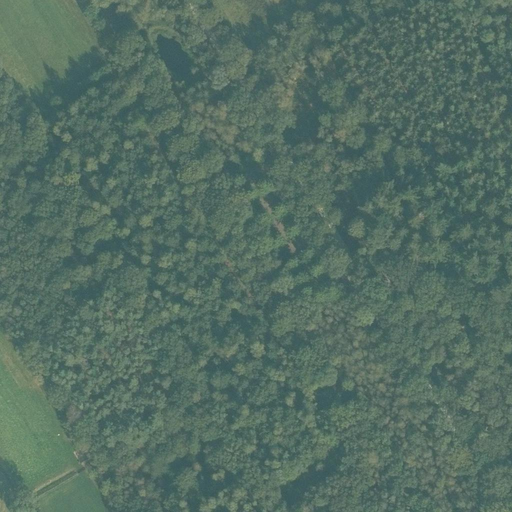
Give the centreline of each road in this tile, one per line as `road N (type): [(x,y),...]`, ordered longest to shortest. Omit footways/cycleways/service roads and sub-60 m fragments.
road 1 (track): [(0,194),(262,64)]
road 2 (unclassified): [(509,511),(357,269)]
